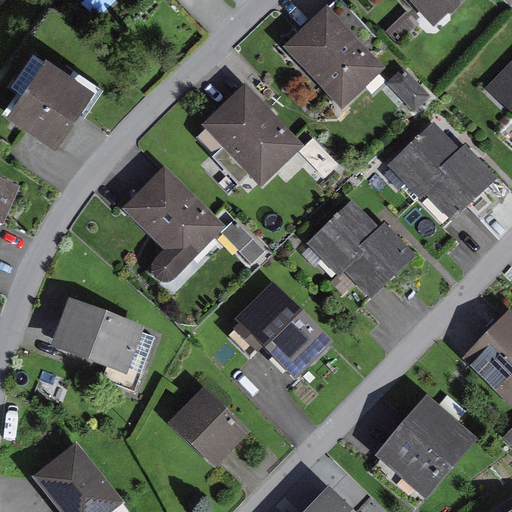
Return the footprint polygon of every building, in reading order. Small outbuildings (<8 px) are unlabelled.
[(406,0),(433,28),(463,0),(406,0)] [(386,69),(328,8),(286,49),(344,109),(386,69)] [(56,148),(93,91),(41,57),(4,114),(56,148)] [(511,111),(511,64),(488,88),(511,111)] [(431,98),(403,68),(384,86),(412,115),(431,98)] [(260,186),(303,146),(247,86),(204,126),(260,186)] [(422,200),(430,193),(446,177),(442,172),(458,158),(435,133),(394,171),(422,200)] [(446,177),(430,193),(455,219),(494,182),(465,151),(458,158),(442,172),(446,177)] [(226,226),(165,168),(126,209),(169,250),(149,271),(168,288),(226,226)] [(0,224),(5,226),(19,188),(0,181),(0,224)] [(340,278),(348,270),(364,254),(360,250),(376,235),(352,211),(312,249),(340,278)] [(364,254),(348,270),(373,296),(412,259),(383,228),(376,235),(360,250),(364,254)] [(272,282),(236,320),(299,380),(335,342),(272,282)] [(147,326),(71,302),(54,353),(130,377),(147,326)] [(511,308),(465,358),(511,402),(511,308)] [(217,466),(249,430),(204,389),(171,424),(217,466)] [(478,437),(427,394),(376,455),(427,498),(478,437)] [(79,445),(36,479),(62,511),(114,511),(125,503),(79,445)] [(367,511),(341,487),(317,511),(367,511)]
